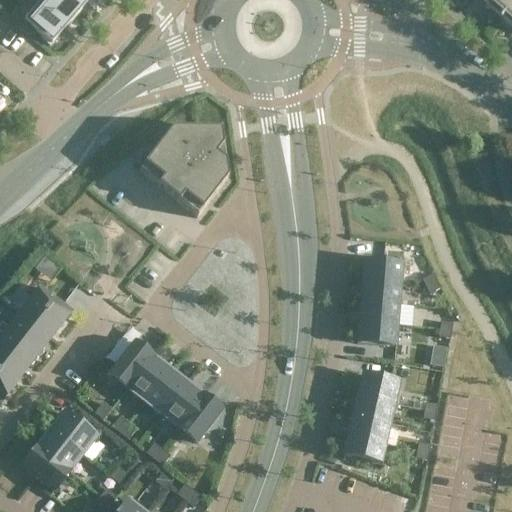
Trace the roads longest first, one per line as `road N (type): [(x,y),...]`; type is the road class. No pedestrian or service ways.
road 1 (tertiary): [(288,172),(299,307),(283,423),(250,511)]
road 2 (residential): [(252,393),(152,318),(225,214),(250,211)]
road 3 (residential): [(286,511),(321,394),(338,243)]
road 4 (residential): [(250,211),(262,297),(252,393)]
road 5 (residential): [(0,441),(104,307)]
road 6 (residential): [(54,106),(147,0)]
road 7 (tertiary): [(217,25),(149,57),(104,101)]
road 8 (tertiary): [(104,101),(226,55)]
road 9 (residential): [(252,393),(214,511)]
